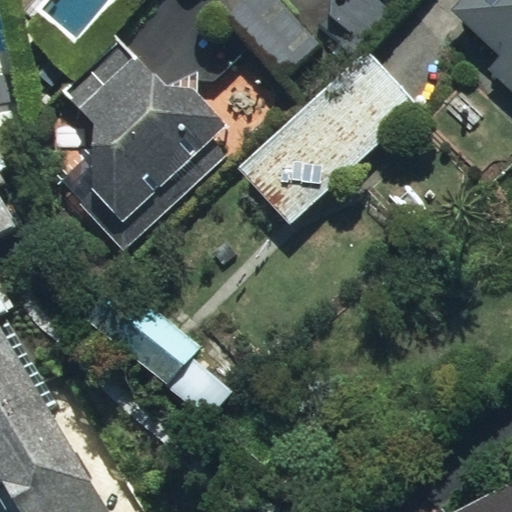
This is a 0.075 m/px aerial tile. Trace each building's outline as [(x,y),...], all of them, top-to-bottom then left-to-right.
[(284,0),(254,0),(234,18),(286,76),(323,43),(284,0)] [(493,69),(511,87),(511,0),(470,0),(457,13),(503,58),(493,69)] [(174,89),(122,39),(64,100),(100,134),(59,177),(135,250),(234,146),(223,136),(235,123),(196,87),(174,89)] [(299,221),(420,107),(369,53),(248,167),(299,221)] [(0,511),(115,511),(0,301),(0,238),(26,224),(0,176),(0,511)] [(127,279),(89,324),(204,421),(242,376),(127,279)] [(447,511),(440,498),(415,511),(511,511),(511,482),(460,511),(447,511)]
